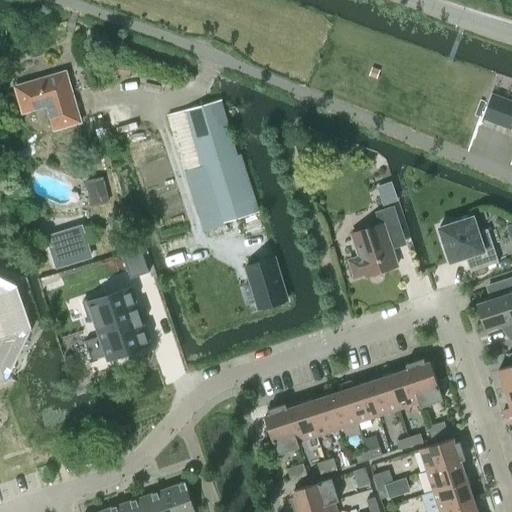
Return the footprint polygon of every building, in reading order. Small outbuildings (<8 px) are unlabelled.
[(372,68),(369,76),(376,78),(379,71),(372,68)] [(56,132),(81,124),(66,74),(16,90),(24,115),(37,111),(36,106),(52,101),(56,117),(52,118),(56,132)] [(511,128),(511,102),(490,94),(481,119),(511,130),(511,128)] [(203,167),(184,173),(201,229),(223,223),(258,212),(241,156),(237,157),(220,101),(186,112),(203,167)] [(104,127),(96,130),(101,146),(109,143),(104,127)] [(109,203),(103,177),(85,181),(91,207),(109,203)] [(396,200),(390,183),(382,186),(388,203),(396,200)] [(387,238),(401,233),(393,207),(374,213),(378,226),(350,235),(352,239),(350,241),(352,246),(354,247),(358,258),(347,261),(353,279),(363,275),(364,277),(368,276),(370,277),(379,274),(380,271),(396,266),(387,238)] [(469,272),(498,263),(487,230),(477,233),(472,217),(453,224),(449,222),(446,222),(442,224),(441,228),(438,229),(447,256),(459,252),(461,259),(464,258),(469,272)] [(66,246),(50,251),(56,267),(89,257),(80,227),(62,233),(66,246)] [(135,250),(121,255),(130,279),(145,274),(148,273),(140,248),(135,250)] [(274,258),(245,266),(258,309),(287,301),(274,258)] [(493,299),(476,305),(484,331),(505,324),(511,341),(511,340),(511,277),(488,285),(493,299)] [(15,287),(0,279),(0,381),(5,380),(30,329),(15,287)] [(100,295),(82,301),(89,323),(95,321),(98,331),(139,316),(136,310),(138,310),(137,309),(130,289),(101,299),(100,295)] [(100,336),(85,341),(92,361),(107,356),(108,359),(149,345),(142,325),(143,325),(143,324),(141,324),(139,316),(98,331),(100,336)] [(510,366),(497,370),(504,392),(511,389),(511,353),(507,355),(510,366)] [(419,403),(418,404),(419,408),(442,401),(437,387),(440,386),(438,380),(435,381),(429,363),(424,364),(423,360),(405,365),(406,370),(408,369),(419,403)] [(398,410),(418,404),(419,403),(408,369),(406,370),(387,376),(398,410)] [(367,383),(378,417),(398,410),(387,376),(367,383)] [(345,385),(357,424),(378,417),(367,383),(353,388),(351,383),(345,385)] [(326,397),(337,430),(357,424),(345,385),(338,388),(340,392),(326,397)] [(510,408),(502,411),(504,417),(505,419),(511,416),(511,415),(511,412),(511,411),(511,389),(504,392),(510,408)] [(305,404),(316,437),(337,430),(326,397),(305,404)] [(305,404),(286,410),(284,410),(295,444),(297,443),(316,437),(305,404)] [(284,410),(286,410),(284,405),(267,411),(268,416),(263,417),(269,436),(267,437),(269,443),(271,442),(276,455),(298,448),(297,443),(295,444),(284,410)] [(435,425),(439,437),(447,434),(443,422),(435,425)] [(120,440),(129,437),(132,436),(128,425),(116,429),(120,440)] [(439,437),(435,425),(427,428),(431,440),(439,437)] [(408,438),(410,446),(422,443),(419,434),(408,438)] [(410,446),(408,438),(395,442),(398,451),(410,446)] [(426,471),(464,459),(458,442),(454,444),(452,439),(419,450),(426,471)] [(366,452),(369,460),(381,456),(378,448),(366,452)] [(369,460),(366,452),(354,456),(357,464),(369,460)] [(324,461),(328,474),(336,471),(332,459),(324,461)] [(432,492),(466,481),(460,462),(464,460),(464,459),(426,471),(432,492)] [(328,474),(324,461),(316,464),(320,476),(328,474)] [(294,467),(298,479),(306,476),(302,464),(294,467)] [(298,479),(294,467),(286,469),(290,482),(298,479)] [(354,480),(367,476),(364,468),(352,472),(354,480)] [(388,470),(380,473),(384,485),(392,482),(388,470)] [(375,488),(384,485),(380,473),(372,476),(375,488)] [(367,476),(354,480),(357,488),(369,484),(367,476)] [(303,511),(333,502),(333,503),(338,502),(330,479),(317,484),(316,481),(310,483),(311,486),(292,492),(294,497),(289,498),(293,511),(303,511)] [(466,481),(432,492),(421,496),(426,511),(439,511),(473,501),(466,481)] [(164,490),(171,511),(194,511),(185,482),(164,490)] [(384,485),(375,488),(379,500),(388,497),(384,485)] [(143,497),(148,511),(171,511),(164,490),(143,497)] [(148,511),(143,497),(123,504),(125,511),(148,511)] [(369,511),(375,511),(378,511),(374,498),(365,501),(369,511)] [(476,511),(473,501),(439,511),(476,511)] [(336,511),(333,503),(333,502),(303,511),(336,511)]
